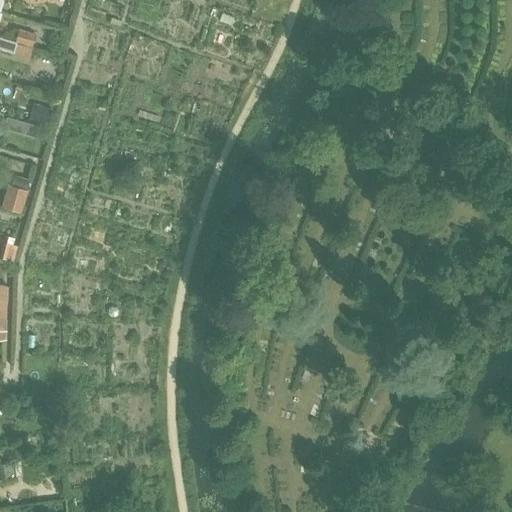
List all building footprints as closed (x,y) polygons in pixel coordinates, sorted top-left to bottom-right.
[(10,26),(6,38),(33,46),(37,34),(10,26)] [(33,46),(6,38),(0,36),(0,47),(13,52),(12,56),(29,61),(33,46)] [(33,102),(28,119),(48,124),(53,108),(33,102)] [(27,123),(15,119),(11,130),(24,134),(27,123)] [(14,175),(11,184),(25,188),(28,179),(14,175)] [(5,193),(1,206),(21,212),(26,193),(27,190),(8,184),(5,193)] [(0,256),(12,260),(16,244),(4,240),(0,253),(0,256)] [(0,282),(0,300),(5,302),(9,284),(0,282)]
